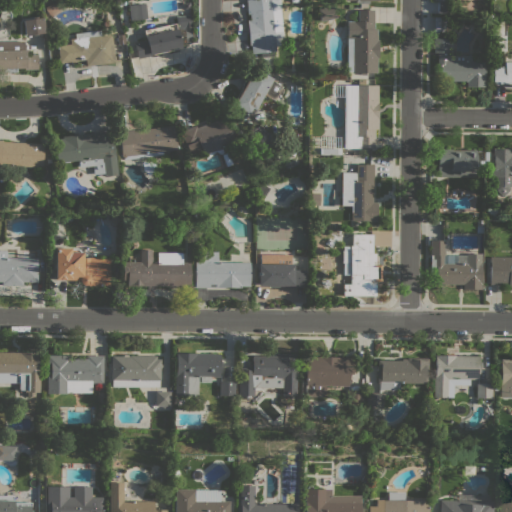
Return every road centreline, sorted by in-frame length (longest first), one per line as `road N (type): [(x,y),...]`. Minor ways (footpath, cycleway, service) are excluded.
road 1 (tertiary): [(511,321),(0,317)]
road 2 (residential): [(408,321),(409,0)]
road 3 (residential): [(202,74),(182,85),(0,106)]
